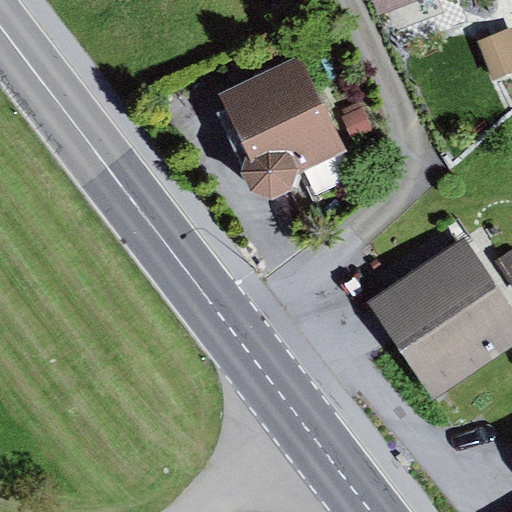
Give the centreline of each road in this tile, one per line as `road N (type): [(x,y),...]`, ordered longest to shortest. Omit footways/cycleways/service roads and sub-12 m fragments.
road 1 (unclassified): [(347,0),(394,102),(409,151),(407,180),(382,212),(236,333)]
road 2 (primary): [(236,333),(0,24)]
road 3 (primary): [(370,511),(236,333)]
